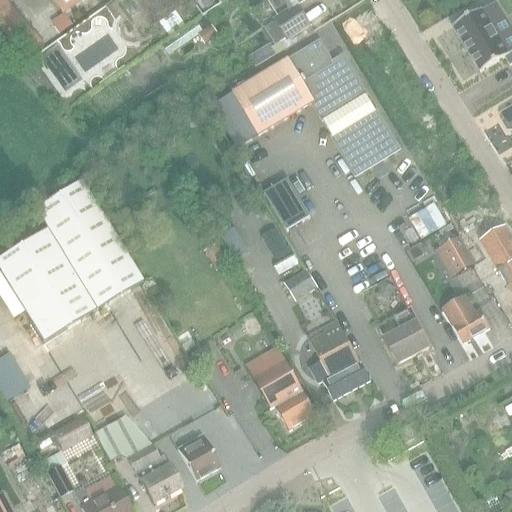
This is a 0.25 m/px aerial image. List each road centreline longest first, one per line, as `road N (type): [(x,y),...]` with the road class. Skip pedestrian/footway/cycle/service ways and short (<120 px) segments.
road 1 (residential): [(219,511),(330,443),(511,351)]
road 2 (residential): [(511,201),(382,0)]
